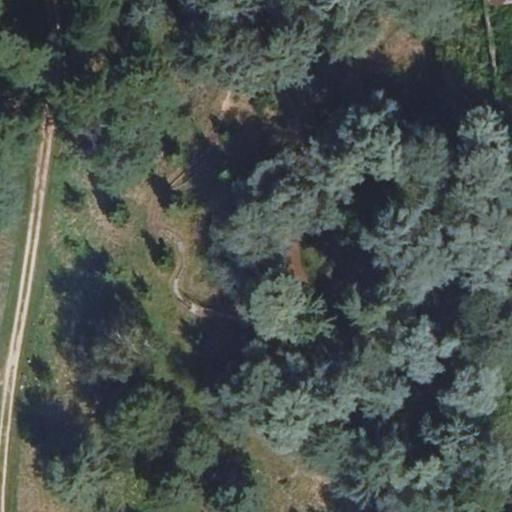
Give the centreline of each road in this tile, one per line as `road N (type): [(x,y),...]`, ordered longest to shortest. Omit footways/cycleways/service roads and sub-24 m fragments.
road 1 (track): [(48,0),(62,74),(23,390)]
road 2 (track): [(23,390),(6,511)]
